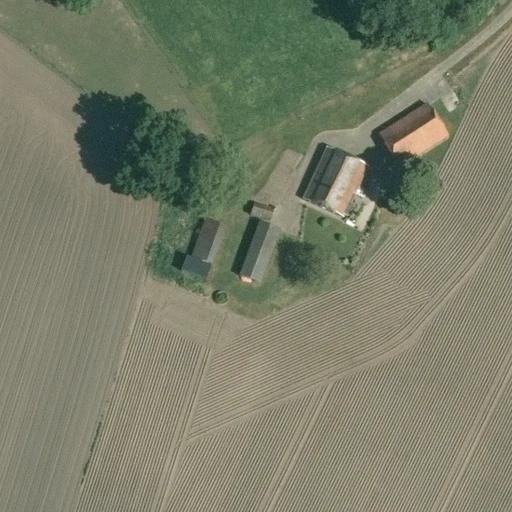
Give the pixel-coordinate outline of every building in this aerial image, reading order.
[(400,168),(448,137),(427,105),(379,136),(400,168)] [(344,219),(345,216),(348,217),(354,206),(351,204),(368,168),(327,148),(303,199),(344,219)] [(270,223),(275,210),(255,203),(250,216),(270,223)] [(212,267),(227,227),(221,224),(227,209),(213,205),(207,219),(205,219),(190,259),(212,267)] [(261,286),(282,230),(260,221),(239,277),(261,286)]
